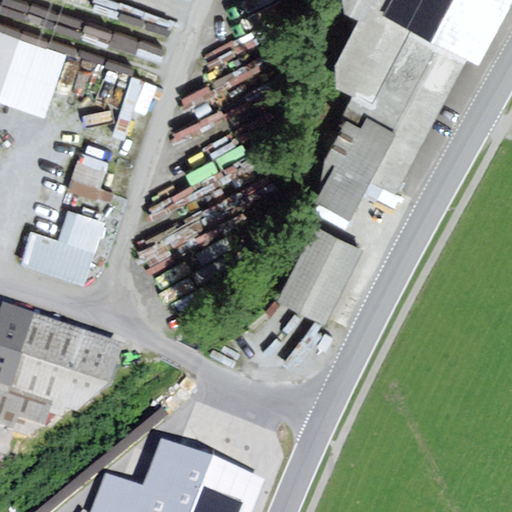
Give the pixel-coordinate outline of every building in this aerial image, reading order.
[(476,28),(443,10),(447,0),(399,0),(395,8),(379,0),(369,0),(338,60),(338,80),(354,88),(338,118),(342,120),(325,152),(321,176),(327,180),(319,196),(324,199),(346,210),(365,175),(390,188),(476,28)] [(0,98),(47,113),(66,47),(0,27),(0,98)] [(68,184),(98,193),(109,157),(80,148),(68,184)] [(59,235),(30,227),(20,262),(86,281),(104,216),(67,206),(59,235)] [(174,250),(202,236),(193,218),(138,245),(150,268),(177,255),(174,250)] [(318,326),(356,252),(310,229),(272,302),(318,326)] [(0,440),(15,396),(54,409),(61,390),(81,397),(98,386),(109,354),(6,318),(0,334),(0,440)] [(237,511),(246,490),(172,461),(154,507),(117,493),(108,511),(237,511)]
